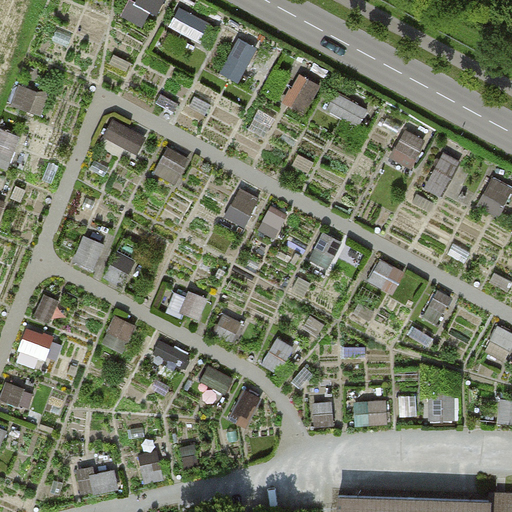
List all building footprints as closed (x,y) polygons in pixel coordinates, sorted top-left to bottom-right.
[(137,0),(130,16),(150,25),(161,0),(137,0)] [(178,7),(171,29),(206,39),(213,17),(178,7)] [(221,72),(241,82),(259,46),(240,36),(221,72)] [(285,98),(309,111),(323,83),(300,71),(285,98)] [(44,113),(49,91),(19,85),(14,106),(44,113)] [(336,91),(328,109),(362,123),(370,105),(336,91)] [(140,153),(149,135),(114,117),(105,135),(140,153)] [(408,127),(393,156),(415,167),(430,138),(408,127)] [(0,128),(0,164),(12,167),(20,133),(0,128)] [(158,173),(180,181),(189,154),(167,147),(158,173)] [(444,194),(459,159),(444,153),(430,188),(444,194)] [(511,183),(494,175),(481,204),(502,214),(511,193),(511,183)] [(246,225),(262,199),(241,186),(225,213),(246,225)] [(0,192),(0,218),(1,219),(9,196),(0,192)] [(272,207),(265,229),(279,234),(287,212),(272,207)] [(331,268),(343,239),(323,230),(311,259),(331,268)] [(85,234),(75,260),(95,268),(105,242),(85,234)] [(395,293),(407,271),(382,257),(370,279),(395,293)] [(193,291),(184,309),(199,316),(208,299),(193,291)] [(127,346),(137,324),(117,315),(107,337),(127,346)] [(42,368),(53,333),(29,325),(18,360),(42,368)] [(487,349),(507,358),(511,348),(511,330),(499,325),(487,349)] [(162,338),(155,354),(185,366),(192,351),(162,338)] [(281,368),(294,346),(282,339),(269,362),(281,368)] [(228,391),(235,378),(210,365),(203,379),(228,391)] [(8,382),(2,399),(28,407),(34,390),(8,382)] [(511,399),(502,400),(501,418),(511,417),(511,399)] [(0,452),(10,429),(0,424),(0,452)] [(84,495),(121,485),(115,464),(79,473),(84,495)] [(491,500),(339,496),(338,511),(511,511),(511,507),(511,508),(501,507),(490,507),(491,500)]
